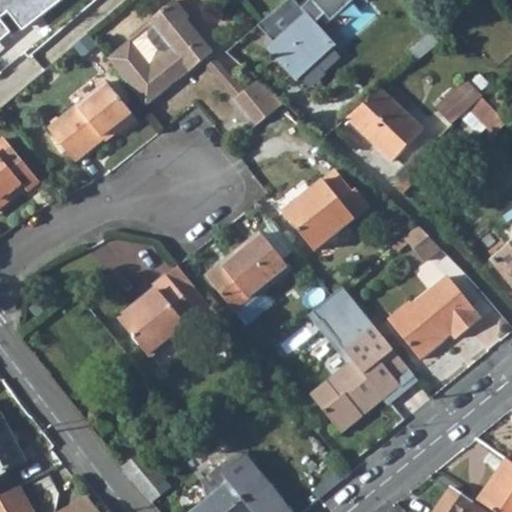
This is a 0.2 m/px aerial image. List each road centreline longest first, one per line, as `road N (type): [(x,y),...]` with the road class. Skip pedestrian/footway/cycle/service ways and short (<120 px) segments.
road 1 (residential): [(138,511),(0,337)]
road 2 (tertiary): [(341,511),(511,373)]
road 3 (residential): [(188,191),(104,206),(0,266)]
